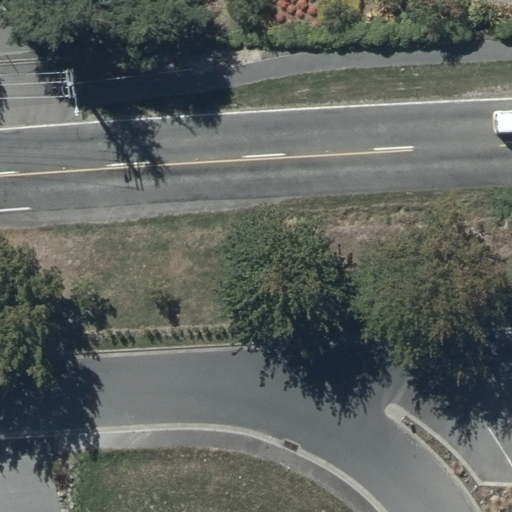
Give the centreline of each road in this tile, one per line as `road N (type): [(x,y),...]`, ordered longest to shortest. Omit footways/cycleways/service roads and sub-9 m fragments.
road 1 (tertiary): [(0,172),(511,145)]
road 2 (residential): [(0,397),(306,386)]
road 3 (residential): [(306,386),(511,377)]
